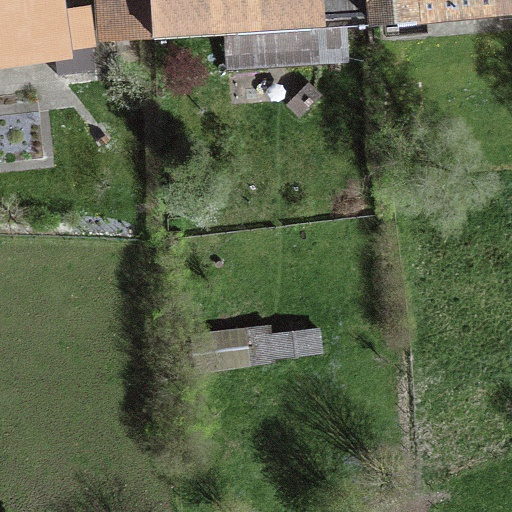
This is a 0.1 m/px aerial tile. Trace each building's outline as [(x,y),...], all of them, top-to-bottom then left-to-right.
[(57,74),(94,70),(86,6),(57,10),(55,0),(0,0),(0,54),(54,49),(57,74)] [(100,0),(103,38),(155,34),(152,0),(100,0)] [(316,64),(313,23),(371,19),(369,0),(152,0),(155,34),(225,32),(227,67),(316,64)] [(511,0),(369,0),(371,19),(395,16),(397,35),(426,32),(424,13),(511,4),(511,0)] [(255,362),(320,351),(317,328),(271,333),(271,338),(252,341),(255,362)]
